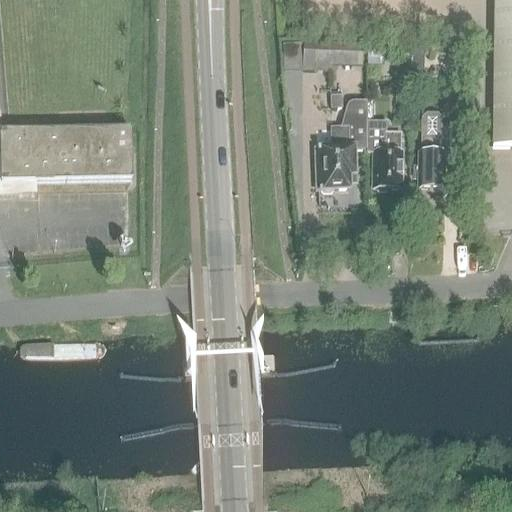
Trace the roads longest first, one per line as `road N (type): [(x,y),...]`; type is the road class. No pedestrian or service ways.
road 1 (secondary): [(233,511),(208,9)]
road 2 (unclassified): [(283,295),(511,281)]
road 3 (unclassified): [(153,302),(0,317)]
